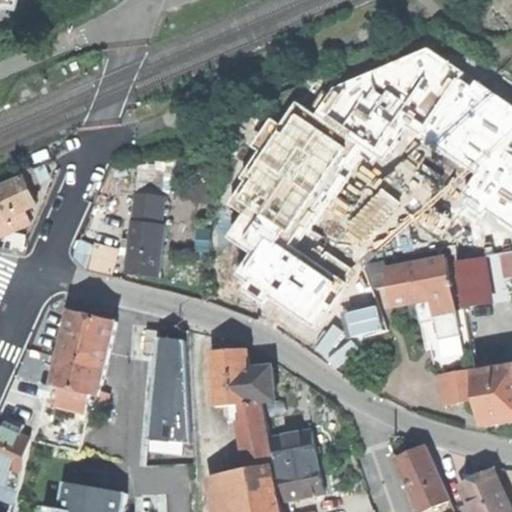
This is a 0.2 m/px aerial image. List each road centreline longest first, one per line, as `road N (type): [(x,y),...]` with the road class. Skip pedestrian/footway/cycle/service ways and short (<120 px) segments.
road 1 (residential): [(38,277),(234,324),(363,402)]
road 2 (unclassified): [(38,277),(101,126)]
road 3 (residential): [(363,402),(421,429),(511,452)]
